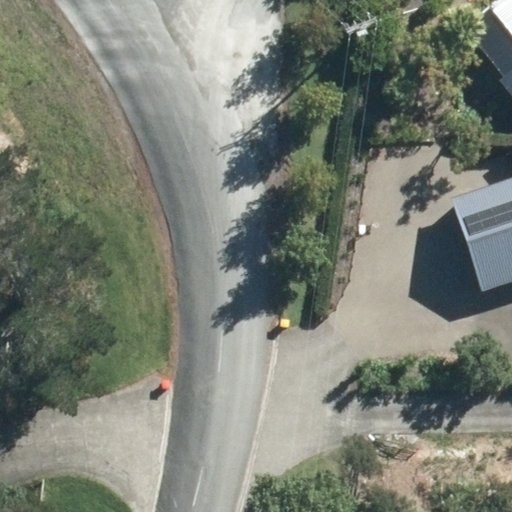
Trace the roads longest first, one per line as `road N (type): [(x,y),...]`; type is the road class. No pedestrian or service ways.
road 1 (unclassified): [(110,0),(153,56),(212,180),(220,357),(189,511)]
road 2 (unknown): [(203,457),(407,392),(511,387)]
